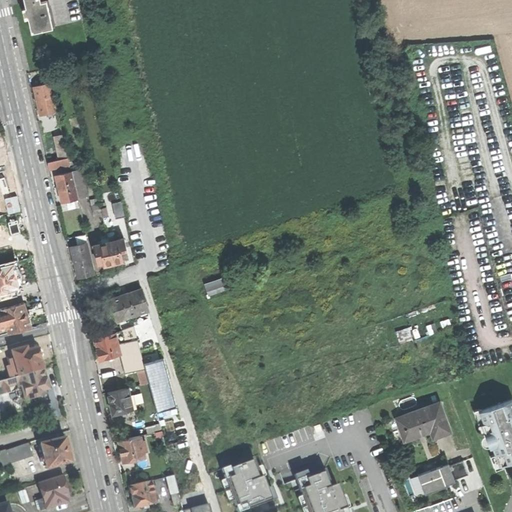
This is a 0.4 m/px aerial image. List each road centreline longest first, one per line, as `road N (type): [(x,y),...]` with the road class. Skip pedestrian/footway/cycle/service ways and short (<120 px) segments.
road 1 (secondary): [(62,295),(0,37)]
road 2 (secondary): [(110,511),(62,295)]
road 3 (unknown): [(463,221),(483,326),(511,330)]
